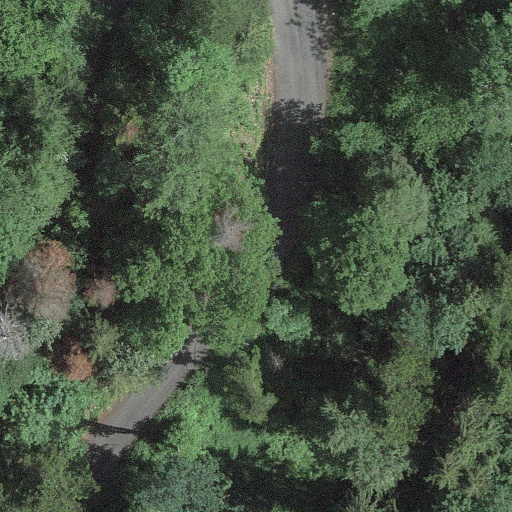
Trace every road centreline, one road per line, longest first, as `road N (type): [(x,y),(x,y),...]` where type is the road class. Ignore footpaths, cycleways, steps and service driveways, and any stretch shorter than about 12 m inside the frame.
road 1 (unclassified): [(291,0),(302,39),(302,104),(286,182),(253,249),(79,511)]
road 2 (track): [(119,0),(101,79),(0,199)]
